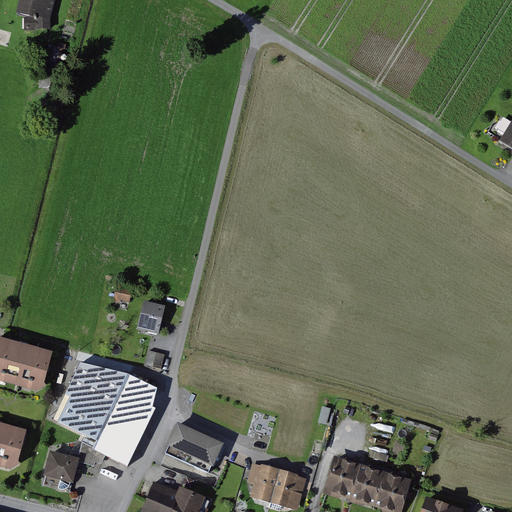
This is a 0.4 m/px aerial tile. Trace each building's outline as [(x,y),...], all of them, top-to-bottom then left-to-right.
[(34,18),(51,22),(52,22),(56,0),(21,0),(18,15),(34,18)] [(52,30),(51,22),(34,18),(25,19),(26,32),(52,30)] [(61,48),(51,45),(44,68),(54,71),(61,48)] [(511,148),(511,124),(501,142),(511,148)] [(133,291),(118,287),(115,299),(130,303),(133,291)] [(157,335),(164,307),(145,302),(138,330),(157,335)] [(54,350),(0,336),(0,379),(44,391),(54,350)] [(146,364),(161,368),(165,354),(150,350),(146,364)] [(60,423),(86,436),(97,441),(94,449),(107,456),(128,466),(156,409),(144,403),(152,386),(130,375),(82,363),(66,395),(72,398),(60,423)] [(322,406),(319,423),(327,424),(330,407),(322,406)] [(0,464),(19,469),(29,430),(0,422),(0,464)] [(214,472),(227,445),(181,423),(168,449),(214,472)] [(103,464),(107,456),(94,449),(97,441),(86,436),(80,456),(79,461),(96,466),(97,461),(103,464)] [(79,461),(80,456),(51,450),(46,476),(74,482),(79,461)] [(364,464),(336,456),(325,492),(353,501),(364,464)] [(253,497),(272,502),(282,470),(255,462),(249,482),(256,484),(253,497)] [(388,472),(364,464),(353,501),(377,508),(388,472)] [(310,478),(282,470),(272,502),(300,511),(310,478)] [(403,511),(414,480),(388,472),(377,508),(389,511),(403,511)] [(148,497),(173,507),(180,492),(154,481),(148,497)] [(182,486),(180,492),(173,507),(176,509),(184,511),(200,511),(207,496),(182,486)] [(174,511),(176,509),(173,507),(148,497),(141,511),(174,511)] [(463,511),(464,511),(427,498),(422,511),(463,511)]
